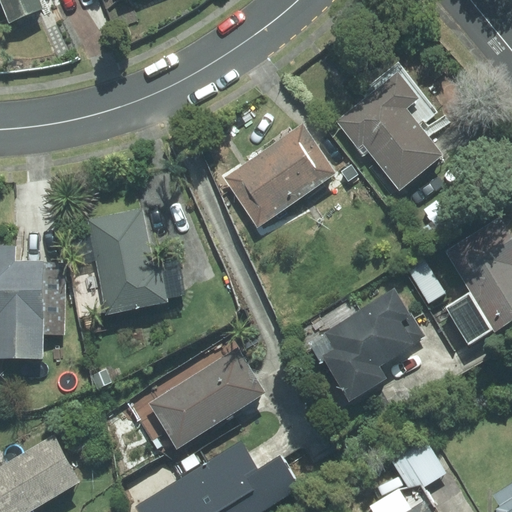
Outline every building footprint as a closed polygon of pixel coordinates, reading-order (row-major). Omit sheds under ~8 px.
[(0,0),(0,3),(8,23),(43,10),(39,0),(0,0)] [(369,151),(400,190),(444,156),(407,108),(420,97),(399,72),(337,123),(363,156),(369,151)] [(336,171),(303,122),(224,175),(258,225),(336,171)] [(361,200),(372,191),(361,176),(350,185),(361,200)] [(154,265),(143,208),(88,218),(107,314),(167,302),(159,264),(154,265)] [(446,252),(495,333),(511,322),(511,234),(501,217),(446,252)] [(21,262),(21,247),(0,247),(0,359),(48,359),(48,322),(65,322),(65,262),(21,262)] [(326,359),(355,402),(438,356),(398,291),(330,334),(326,359)] [(148,405),(176,450),(265,392),(237,348),(148,405)] [(114,359),(89,369),(99,392),(123,382),(114,359)] [(53,434),(0,465),(0,511),(25,511),(80,480),(53,434)] [(263,466),(246,438),(205,463),(198,453),(182,463),(189,473),(131,508),(133,511),(275,511),(310,491),(286,452),(263,466)] [(511,511),(511,480),(491,494),(499,506),(495,508),(497,511),(511,511)] [(432,511),(424,499),(402,511),(432,511)]
